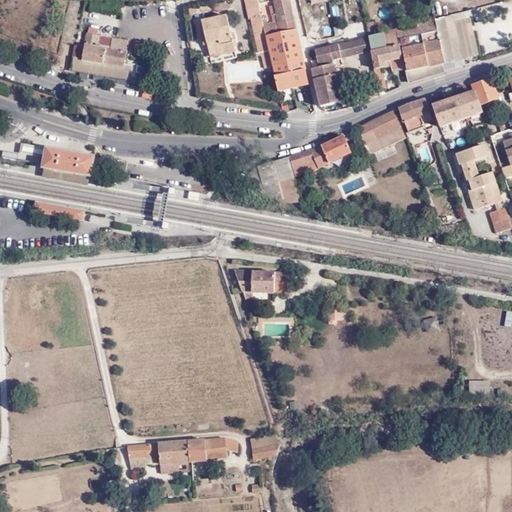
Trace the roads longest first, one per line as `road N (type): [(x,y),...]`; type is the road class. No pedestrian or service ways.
road 1 (tertiary): [(511,58),(322,125),(118,97),(0,61)]
road 2 (unclassified): [(0,273),(211,250),(511,297)]
road 3 (residential): [(0,273),(0,462)]
